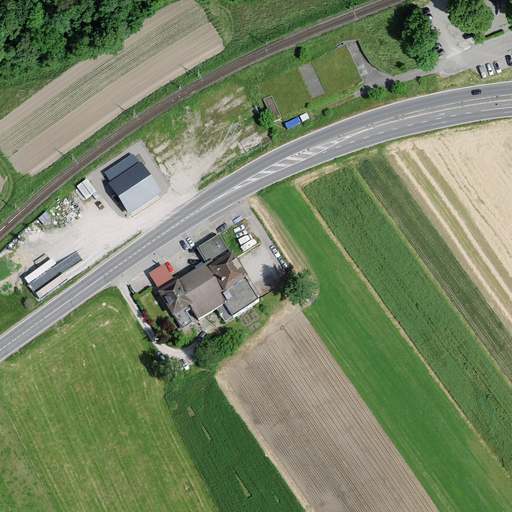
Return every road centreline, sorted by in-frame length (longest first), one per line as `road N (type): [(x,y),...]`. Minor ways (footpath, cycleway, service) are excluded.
road 1 (primary): [(0,350),(169,229),(285,162),(378,124),(511,97)]
road 2 (track): [(119,0),(0,41)]
